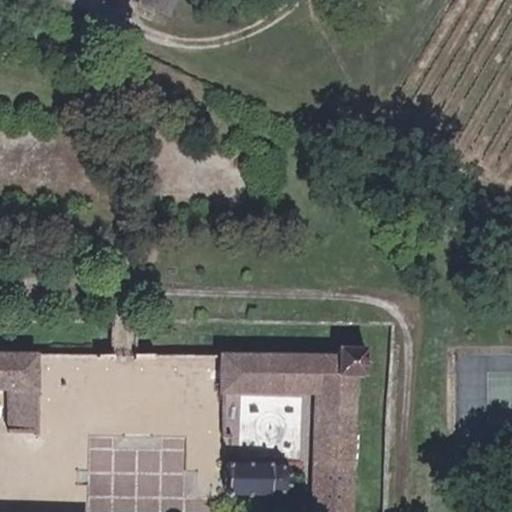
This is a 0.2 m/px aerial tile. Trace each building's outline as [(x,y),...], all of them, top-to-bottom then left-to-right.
[(165,0),(163,6),(200,19),(207,4),(195,0),(165,0)] [(347,365),(326,365),(326,403),(324,511),(363,511),(369,379),(378,378),(379,357),(349,357),(347,365)] [(47,363),(0,362),(0,399),(16,400),(15,444),(46,444),(47,363)] [(232,403),(303,403),(304,364),(231,364),(232,403)] [(326,403),(326,365),(304,364),(303,403),(326,403)] [(281,465),(274,464),(231,465),(231,502),(280,501),(287,500),(294,496),(298,493),(300,488),(301,482),(300,477),(297,473),(294,470),(289,466),(281,465)]
